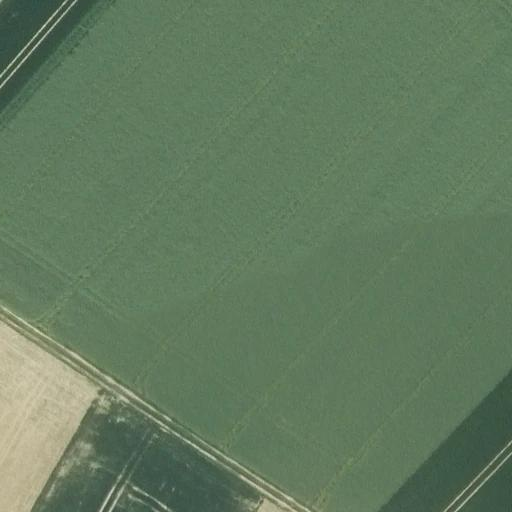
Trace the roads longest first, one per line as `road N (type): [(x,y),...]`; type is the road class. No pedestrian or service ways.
road 1 (track): [(0,315),(296,511)]
road 2 (track): [(0,151),(132,0)]
